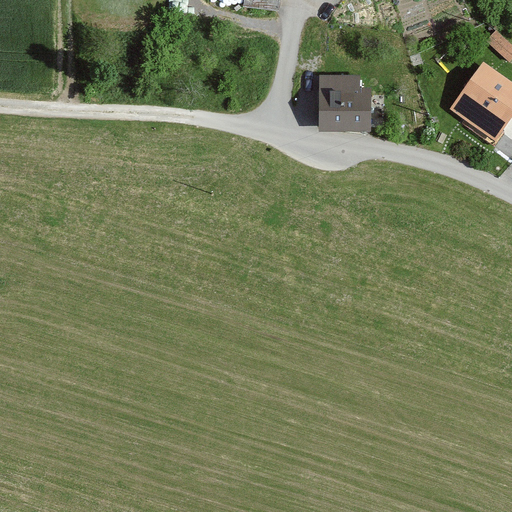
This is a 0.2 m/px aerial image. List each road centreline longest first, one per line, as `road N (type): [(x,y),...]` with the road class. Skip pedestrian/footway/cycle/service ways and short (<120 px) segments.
road 1 (unclassified): [(511,194),(379,149),(194,117)]
road 2 (track): [(194,117),(0,108)]
road 3 (track): [(269,127),(295,0)]
